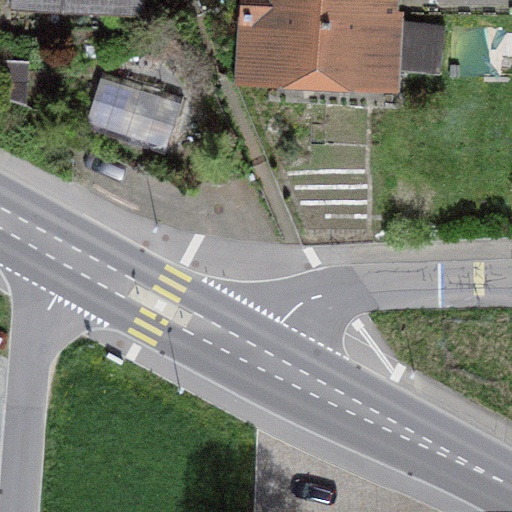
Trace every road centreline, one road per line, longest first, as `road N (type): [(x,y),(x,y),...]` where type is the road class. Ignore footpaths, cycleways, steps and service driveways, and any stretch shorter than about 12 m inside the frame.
road 1 (secondary): [(511,496),(255,356)]
road 2 (residential): [(511,281),(310,296),(278,320),(255,356)]
road 3 (residential): [(41,244),(20,511)]
road 4 (secondary): [(255,356),(41,244)]
